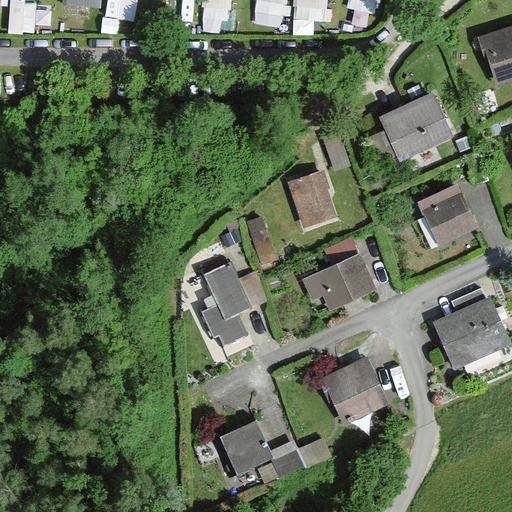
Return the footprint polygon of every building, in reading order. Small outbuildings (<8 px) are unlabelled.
[(39,27),(40,0),(11,0),(11,26),(39,27)] [(95,14),(95,0),(64,0),(64,12),(95,14)] [(137,13),(137,0),(108,0),(108,11),(137,13)] [(194,14),(195,0),(170,0),(170,13),(194,14)] [(205,0),(205,26),(235,27),(235,0),(205,0)] [(328,15),(329,0),(295,0),(295,14),(328,15)] [(348,0),(348,4),(379,9),(379,0),(348,0)] [(290,26),(291,3),(260,2),(259,25),(290,26)] [(511,30),(478,42),(494,87),(511,80),(511,30)] [(378,123),(398,165),(451,140),(431,98),(378,123)] [(326,134),(337,164),(352,159),(341,128),(326,134)] [(288,188),(304,233),(336,222),(319,176),(288,188)] [(416,208),(437,251),(475,233),(454,190),(416,208)] [(333,259),(361,252),(357,234),(328,240),(333,259)] [(321,301),(327,315),(373,294),(357,259),(300,284),(310,306),(321,301)] [(217,339),(221,347),(244,336),(236,320),(247,314),(265,305),(251,276),(235,284),(227,270),(203,281),(217,310),(198,319),(210,343),(217,339)] [(432,329),(454,373),(508,346),(486,301),(432,329)] [(332,410),(341,429),(386,408),(364,362),(317,384),(330,411),(332,410)] [(251,426),(215,442),(231,480),(268,464),(251,426)]
